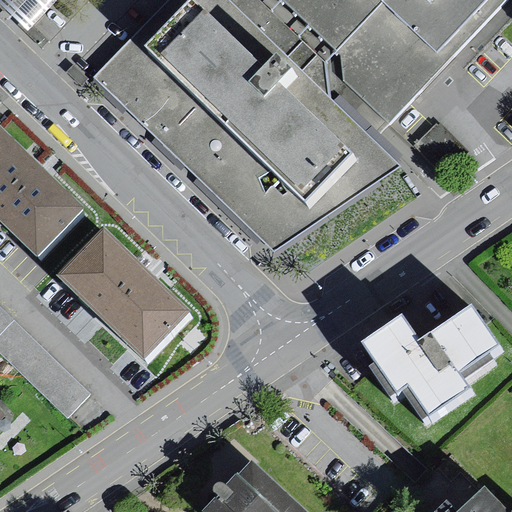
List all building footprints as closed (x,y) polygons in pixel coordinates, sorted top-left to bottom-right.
[(0,0),(0,4),(28,31),(58,0),(0,0)] [(168,0),(94,75),(276,251),(395,171),(367,144),(505,0),(168,0)] [(0,106),(0,127),(10,116),(0,106)] [(438,126),(414,147),(440,177),(464,156),(438,126)] [(0,156),(0,203),(60,262),(106,216),(23,134),(0,156)] [(128,236),(82,285),(166,364),(212,316),(128,236)] [(0,305),(0,366),(4,362),(69,424),(95,397),(0,305)] [(404,323),(362,350),(394,399),(408,390),(428,421),(472,393),(461,375),(498,350),(473,311),(418,346),(404,323)] [(308,511),(255,464),(236,487),(221,489),(222,500),(210,511),(308,511)] [(456,511),(452,507),(447,511),(506,511),(491,497),(475,511),(456,511)]
